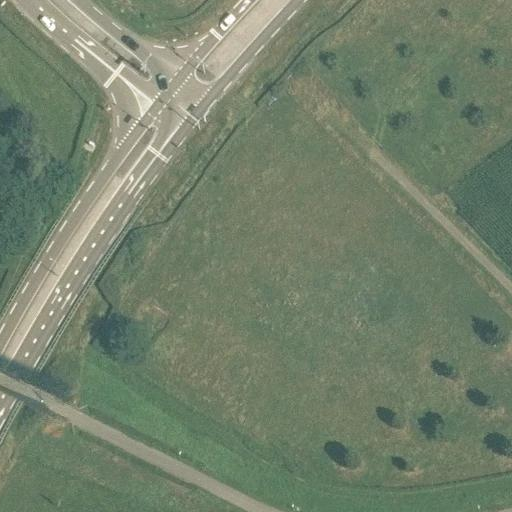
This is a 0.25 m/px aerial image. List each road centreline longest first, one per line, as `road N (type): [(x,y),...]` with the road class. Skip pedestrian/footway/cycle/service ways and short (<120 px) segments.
road 1 (primary): [(0,418),(100,248),(195,116)]
road 2 (primary): [(151,112),(82,205),(0,343)]
road 3 (residential): [(511,287),(376,157)]
road 4 (secondary): [(31,0),(151,112)]
road 5 (primary): [(195,116),(300,0)]
road 6 (secondary): [(177,79),(79,0)]
